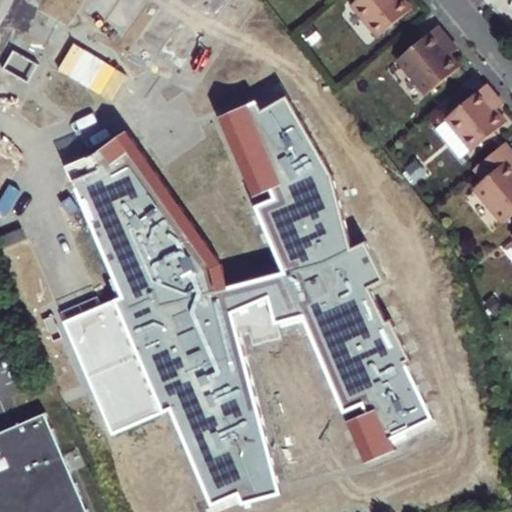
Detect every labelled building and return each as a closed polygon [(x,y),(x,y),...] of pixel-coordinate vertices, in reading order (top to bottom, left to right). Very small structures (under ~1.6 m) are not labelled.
[(161,0),(111,0),(129,94),(177,85),(161,0)] [(355,0),(349,5),(377,37),(410,10),(402,0),(355,0)] [(447,40),(436,27),(396,60),(425,95),(459,68),(449,56),(440,45),(447,40)] [(440,45),(449,56),(456,50),(447,40),(440,45)] [(495,97),(484,85),(444,119),(471,151),(505,123),(494,111),(498,108),(491,100),(495,97)] [(98,155),(68,168),(123,297),(65,322),(113,434),(170,411),(212,505),(239,494),(243,506),(283,494),(234,313),(270,298),(277,328),(305,322),(344,413),(372,462),(396,451),(391,440),(433,418),(406,361),(411,359),(393,322),(388,324),(370,286),(384,279),(363,238),(352,244),(337,176),(289,94),(263,110),(259,101),(220,118),(285,272),(227,289),(223,265),(129,132),(98,155)] [(495,97),(491,100),(498,108),(501,105),(495,97)] [(511,154),(503,143),(472,169),(482,181),(472,188),(504,221),(511,214),(511,154)] [(0,511),(94,511),(44,406),(0,426),(0,511)]
